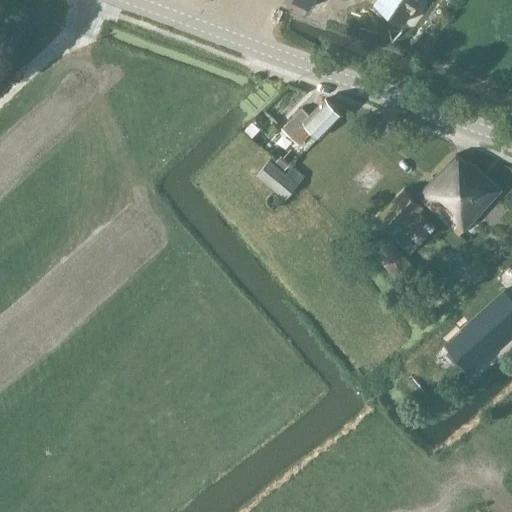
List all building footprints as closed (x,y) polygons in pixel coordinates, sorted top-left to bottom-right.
[(296,0),(310,8),(314,0),(296,0)] [(376,0),(375,3),(405,22),(419,0),(376,0)] [(320,138),(342,115),(325,98),(309,115),(301,108),(281,129),(299,145),(312,131),(320,138)] [(459,236),(502,189),(470,159),(466,163),(455,153),(416,196),(459,236)] [(284,171),(290,164),(281,155),(274,162),(269,158),(256,175),(286,199),(305,175),(292,165),(286,173),(284,171)] [(403,189),(375,217),(373,219),(394,239),(393,240),(409,255),(436,227),(421,213),(425,209),(403,189)] [(511,297),(505,289),(445,343),(469,370),(511,331),(511,297)]
